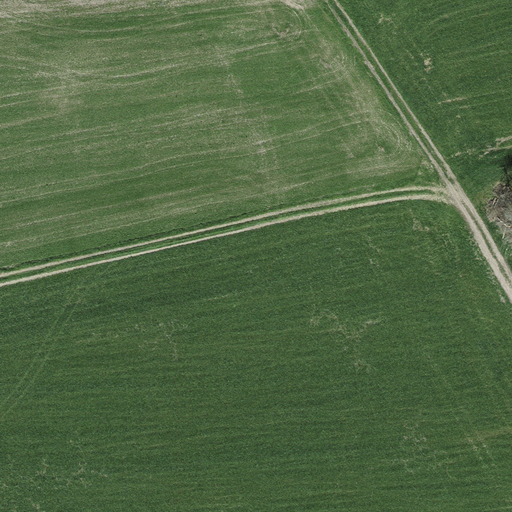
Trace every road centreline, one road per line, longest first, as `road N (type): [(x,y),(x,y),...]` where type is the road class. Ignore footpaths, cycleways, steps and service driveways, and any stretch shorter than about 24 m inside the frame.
road 1 (track): [(470,150),(26,263)]
road 2 (track): [(511,244),(470,150),(430,86)]
